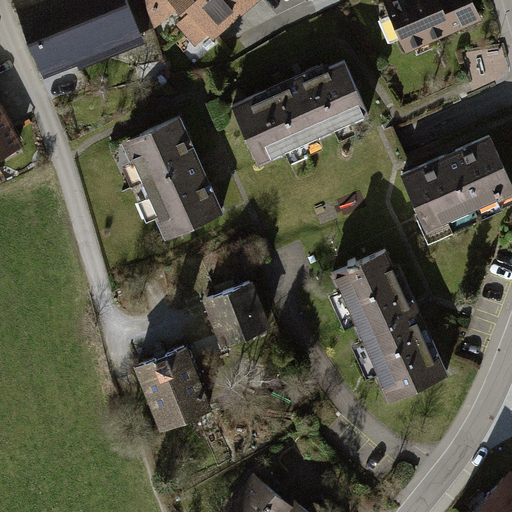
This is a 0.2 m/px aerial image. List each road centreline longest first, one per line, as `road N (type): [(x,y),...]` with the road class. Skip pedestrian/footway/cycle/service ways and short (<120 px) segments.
road 1 (residential): [(1,0),(61,156),(122,366)]
road 2 (residential): [(511,345),(473,429),(412,511)]
